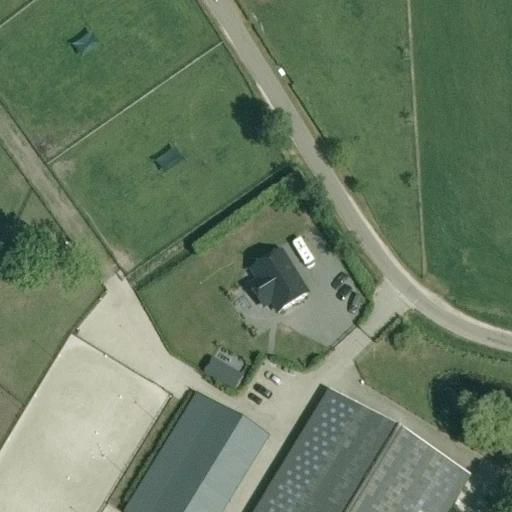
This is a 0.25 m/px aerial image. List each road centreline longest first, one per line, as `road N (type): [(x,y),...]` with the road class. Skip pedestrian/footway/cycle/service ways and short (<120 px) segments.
road 1 (unclassified): [(511,344),(447,322),(390,274),(213,0)]
road 2 (track): [(0,121),(116,285)]
